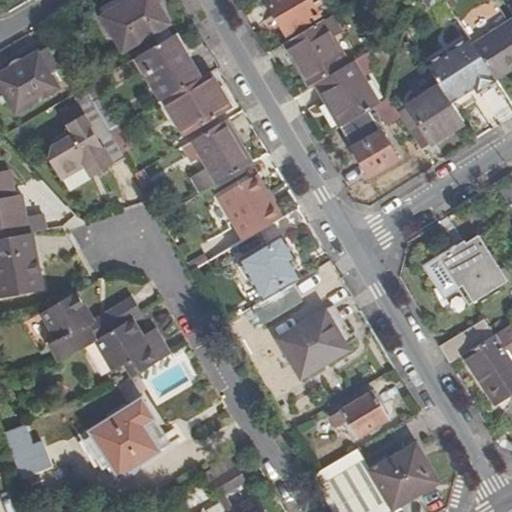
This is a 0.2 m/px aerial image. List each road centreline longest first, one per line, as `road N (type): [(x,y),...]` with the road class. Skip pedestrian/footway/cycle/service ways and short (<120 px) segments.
road 1 (residential): [(302,511),(143,238)]
road 2 (residential): [(504,511),(367,278)]
road 3 (residential): [(333,220),(205,0)]
road 4 (residential): [(381,228),(511,146)]
